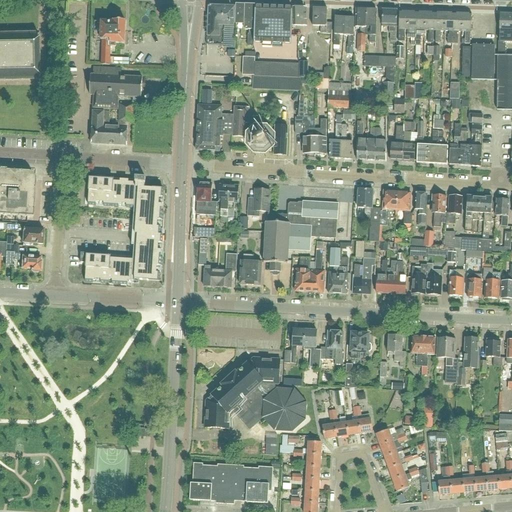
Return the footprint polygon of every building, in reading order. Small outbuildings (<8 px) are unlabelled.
[(234,26),(234,12),(235,7),(229,7),(228,6),(225,5),(223,7),(222,7),(221,26),(222,26),(234,26)] [(221,26),(222,7),(208,6),(208,14),(207,33),(207,36),(207,45),(223,45),(223,37),(224,29),(222,29),(222,26),(221,26)] [(236,6),(236,7),(236,13),(235,40),(240,40),(241,26),(245,26),(245,6),(236,6)] [(255,12),(255,6),(245,6),(245,26),(244,31),(249,31),(249,35),(247,35),(247,46),(252,46),(253,43),(255,12)] [(291,26),(292,26),(292,16),(293,8),(255,6),(255,12),(253,43),(290,45),(291,26)] [(306,26),(306,8),(293,8),(292,16),(292,26),(306,26)] [(327,23),(327,9),(313,9),(313,27),(321,27),(321,34),(332,35),(332,24),(327,23)] [(366,26),(367,10),(356,10),(356,20),(356,27),(360,27),(360,35),(358,35),(357,53),(364,54),(365,26),(366,26)] [(377,20),(377,11),(367,10),(366,26),(371,27),(371,32),(370,34),(370,43),(376,43),(377,20)] [(397,27),(398,11),(382,11),(382,21),(382,27),(389,27),(389,34),(390,34),(390,41),(397,41),(397,27)] [(407,30),(407,12),(399,11),(399,22),(398,42),(404,42),(405,30),(407,30)] [(415,47),(416,12),(407,12),(407,30),(412,30),(412,32),(411,32),(411,34),(410,34),(410,46),(415,47)] [(424,31),(425,12),(416,12),(415,47),(420,47),(420,43),(420,35),(424,35),(424,31)] [(435,12),(425,12),(424,31),(430,31),(430,33),(429,33),(429,35),(428,35),(428,43),(433,43),(434,23),(435,12)] [(444,31),(444,13),(436,13),(436,23),(435,43),(439,43),(440,35),(439,35),(439,34),(438,33),(438,31),(444,31)] [(452,43),(453,13),(444,13),(444,31),(449,31),(449,33),(449,35),(447,36),(447,43),(452,43)] [(461,32),(462,13),(453,13),(452,43),(457,44),(457,36),(456,36),(456,34),(455,34),(455,32),(461,32)] [(471,24),(472,14),(462,13),(461,32),(467,32),(467,34),(466,34),(466,36),(465,36),(464,44),(471,44),(471,24)] [(511,15),(500,15),(499,44),(511,44),(511,15)] [(344,36),(345,18),(335,17),(334,46),(339,46),(340,36),(344,36)] [(125,44),(126,22),(124,22),(121,18),(118,18),(115,22),(113,21),(113,23),(101,22),(101,23),(96,23),(96,31),(101,31),(101,40),(102,41),(101,65),(110,66),(111,47),(116,47),(117,44),(125,44)] [(353,55),(354,18),(345,18),(344,36),(348,36),(348,48),(347,55),(353,55)] [(0,81),(39,81),(38,33),(0,33),(0,81)] [(466,47),(464,79),(496,81),(498,46),(476,46),(475,48),(466,47)] [(511,56),(501,56),(500,79),(499,111),(511,111),(511,56)] [(364,67),(375,67),(376,57),(364,57),(364,67)] [(396,58),(376,57),(375,67),(395,68),(396,58)] [(254,77),(259,78),(264,78),(270,78),(275,78),(280,78),(286,79),(291,79),(296,79),(298,79),(299,65),(255,63),(255,58),(243,58),(243,76),(255,77),(254,77)] [(121,77),(121,69),(94,68),(93,75),(90,75),(89,96),(94,96),(93,108),(94,108),(93,112),(110,113),(110,109),(118,110),(118,97),(141,98),(143,78),(121,77)] [(340,84),(339,84),(339,96),(349,97),(351,97),(351,84),(343,84),(343,81),(340,81),(340,84)] [(383,97),(383,105),(394,105),(394,83),(382,83),(382,97),(383,97)] [(328,96),(339,96),(339,84),(329,84),(328,96)] [(412,95),(411,99),(422,100),(422,85),(415,85),(414,95),(412,95)] [(212,92),(203,91),(202,104),(211,105),(212,92)] [(349,97),(339,96),(328,96),(328,109),(349,110),(349,97)] [(309,130),(309,122),(309,113),(304,113),(304,97),(300,97),(297,118),(295,118),(295,130),(303,130),(303,154),(308,154),(309,156),(313,156),(314,155),(315,155),(315,130),(309,130)] [(399,101),(394,101),(394,114),(405,114),(405,101),(399,101)] [(110,113),(93,112),(91,139),(91,144),(98,144),(109,145),(127,147),(127,144),(128,123),(133,123),(134,106),(119,105),(118,127),(110,127),(109,127),(110,113)] [(196,151),(220,153),(221,141),(223,141),(224,122),(221,122),(222,107),(198,106),(196,151)] [(248,124),(249,109),(234,108),(234,116),(234,123),(233,137),(245,138),(246,124),(248,124)] [(343,111),(343,120),(355,120),(355,111),(343,111)] [(470,124),(473,124),(484,124),(484,116),(471,115),(470,124)] [(326,155),(326,128),(326,121),(321,121),(321,130),(315,130),(315,155),(316,155),(317,156),(320,156),(322,155),(326,155)] [(357,161),(366,161),(367,141),(362,141),(363,122),(358,122),(358,127),(357,161)] [(405,127),(403,162),(415,163),(416,145),(411,145),(411,133),(414,133),(414,124),(404,123),(404,127),(405,127)] [(417,164),(427,165),(428,146),(423,146),(424,123),(419,123),(417,157),(417,164)] [(471,147),(470,167),(482,168),(484,132),(483,132),(484,124),(473,124),(472,136),(475,136),(475,148),(471,147)] [(275,126),(275,138),(274,144),(274,156),(286,156),(287,127),(275,126)] [(330,159),(341,160),(342,126),(336,126),(335,142),(330,142),(330,152),(330,159)] [(347,126),(342,126),(341,160),(353,160),(353,154),(353,143),(347,143),(347,126)] [(391,162),(403,162),(405,127),(404,127),(396,127),(395,144),(392,144),(391,162)] [(366,161),(376,162),(377,129),(371,129),(370,141),(367,141),(366,161)] [(381,129),(377,129),(376,162),(387,162),(387,142),(381,142),(381,129)] [(460,167),(470,167),(471,147),(466,147),(467,130),(461,129),(461,134),(462,134),(461,145),(460,145),(460,147),(461,147),(460,167)] [(271,144),(274,144),(275,138),(271,138),(271,136),(270,136),(266,132),(266,131),(265,130),(264,131),(258,130),(257,130),(256,130),(256,131),(251,135),(250,135),(250,137),(250,143),(249,144),(250,146),(251,146),(255,150),(255,151),(256,152),(257,151),(263,151),(263,152),(265,151),(270,147),(271,145),(271,144)] [(427,165),(437,165),(439,133),(434,133),(433,146),(428,146),(427,165)] [(444,133),(439,133),(437,165),(448,166),(448,158),(448,148),(444,147),(444,133)] [(449,166),(460,167),(461,147),(460,147),(450,146),(449,166)] [(133,175),(142,175),(142,167),(133,167),(133,175)] [(32,218),(35,180),(35,178),(30,173),(28,173),(28,172),(0,170),(0,224),(7,225),(6,225),(14,225),(16,225),(16,221),(17,221),(18,217),(32,218)] [(145,188),(146,181),(146,178),(135,177),(135,183),(90,180),(88,205),(135,208),(136,188),(138,188),(135,235),(137,235),(134,280),(160,282),(161,267),(162,267),(163,258),(161,258),(163,235),(161,235),(162,221),(163,221),(164,212),(162,212),(164,190),(145,188)] [(198,184),(197,197),(198,197),(197,215),(216,217),(217,203),(211,203),(211,198),(212,185),(198,184)] [(221,216),(227,217),(229,186),(222,185),(222,187),(219,186),(219,190),(218,202),(222,203),(221,216)] [(238,204),(239,194),(239,188),(237,187),(237,186),(229,186),(227,217),(233,217),(234,203),(238,204)] [(372,209),(373,191),(359,190),(358,208),(365,209),(365,217),(369,217),(369,220),(371,221),(370,242),(379,242),(380,227),(381,213),(381,210),(372,209)] [(269,213),(270,191),(255,191),(255,203),(248,203),(248,217),(260,218),(260,212),(269,213)] [(398,193),(384,192),(383,213),(381,213),(380,227),(387,227),(388,210),(397,211),(398,193)] [(411,194),(398,193),(397,211),(404,211),(403,225),(411,225),(412,215),(410,214),(411,200),(411,194)] [(427,194),(415,194),(415,200),(414,211),(421,211),(421,217),(418,216),(417,224),(425,224),(427,201),(427,197),(427,194)] [(445,197),(444,196),(435,195),(434,196),(432,196),(432,201),(431,213),(435,214),(435,227),(440,227),(441,214),(445,214),(446,202),(446,197),(445,197)] [(460,196),(456,196),(455,197),(449,197),(449,202),(448,214),(446,214),(445,224),(455,224),(456,215),(462,215),(463,198),(461,198),(460,196)] [(480,198),(467,197),(466,217),(465,218),(464,232),(472,232),(472,221),(478,221),(480,198)] [(492,205),(492,198),(480,198),(478,221),(483,222),(483,233),(490,233),(492,205)] [(503,199),(499,199),(498,200),(496,200),(496,205),(495,217),(501,218),(501,227),(507,227),(509,206),(509,200),(504,200),(503,199)] [(264,263),(270,263),(270,272),(281,273),(281,264),(288,264),(289,250),(310,251),(311,237),(336,239),(337,219),(338,204),(303,203),(303,204),(288,203),(288,216),(268,215),(268,223),(266,223),(264,263)] [(42,245),(42,238),(43,230),(29,229),(29,226),(16,225),(14,225),(14,231),(23,232),(22,243),(24,244),(26,246),(29,246),(30,244),(42,245)] [(433,232),(426,231),(425,246),(431,247),(433,232)] [(462,250),(462,238),(455,238),(455,233),(445,232),(444,249),(461,250),(462,250)] [(477,239),(462,238),(462,250),(461,250),(461,251),(476,252),(477,239)] [(494,240),(477,239),(476,252),(493,252),(494,240)] [(315,271),(314,293),(324,294),(325,272),(322,271),(324,250),(316,250),(315,271)] [(328,294),(338,294),(340,258),(340,250),(331,250),(330,266),(334,266),(334,273),(329,273),(328,294)] [(14,266),(15,258),(14,258),(14,253),(6,252),(5,258),(5,265),(14,266)] [(456,252),(448,252),(447,263),(456,263),(456,252)] [(14,258),(15,258),(22,259),(22,268),(18,268),(18,269),(30,270),(30,272),(32,272),(33,273),(37,273),(38,272),(40,272),(41,262),(40,262),(40,258),(28,257),(28,254),(14,253),(14,258)] [(132,285),(133,260),(88,257),(88,254),(81,254),(80,263),(86,264),(85,282),(132,285)] [(226,272),(218,271),(218,288),(231,289),(232,273),(236,273),(237,256),(227,255),(226,272)] [(261,286),(262,263),(253,262),(254,256),(243,255),(243,262),(241,262),(239,285),(261,286)] [(300,257),(299,270),(296,270),(295,292),(306,293),(307,271),(306,270),(306,258),(300,257)] [(310,258),(306,258),(306,270),(307,271),(306,293),(314,293),(315,271),(310,271),(310,264),(310,258)] [(340,258),(338,294),(347,295),(349,258),(340,258)] [(371,295),(372,277),(372,266),(375,266),(375,259),(364,259),(363,276),(362,295),(371,295)] [(376,293),(386,294),(387,276),(387,260),(382,260),(382,272),(377,272),(376,293)] [(386,294),(395,294),(397,261),(391,261),(390,276),(387,276),(386,294)] [(397,261),(395,294),(405,295),(406,277),(400,277),(400,273),(401,273),(402,261),(397,261)] [(427,264),(426,269),(426,278),(428,278),(427,295),(433,296),(437,297),(440,296),(441,296),(442,278),(442,270),(432,270),(432,265),(427,264)] [(353,294),(362,295),(363,276),(360,276),(361,266),(354,265),(353,294)] [(508,282),(505,282),(502,282),(501,299),(502,299),(503,301),(507,301),(509,299),(511,299),(511,265),(510,275),(509,275),(508,282)] [(218,288),(218,271),(211,271),(211,267),(205,267),(204,287),(218,288)] [(422,277),(415,277),(412,277),(412,294),(413,294),(414,296),(418,296),(419,295),(425,295),(426,278),(426,269),(421,269),(420,274),(422,276),(422,277)] [(484,269),(484,275),(483,279),(486,279),(484,299),(499,300),(501,274),(493,274),(493,270),(484,269)] [(463,297),(464,279),(454,279),(455,272),(450,272),(448,296),(463,297)] [(481,280),(478,280),(474,280),(474,275),(467,275),(466,280),(468,280),(467,298),(480,298),(481,280)] [(297,346),(304,347),(305,330),(299,330),(298,331),(293,330),(292,352),(286,352),(285,365),(296,365),(297,346)] [(321,349),(316,349),(317,332),(312,331),(311,330),(305,330),(304,347),(311,347),(310,366),(320,367),(321,349)] [(327,341),(327,346),(327,347),(322,347),(321,359),(326,359),(326,357),(336,357),(336,364),(343,364),(344,352),(343,352),(343,350),(344,347),(342,347),(343,333),(336,333),(336,332),(332,331),(330,332),(329,332),(329,341),(327,341)] [(372,346),(369,342),(369,335),(367,335),(366,333),(362,333),(361,334),(352,334),(351,359),(355,360),(358,360),(358,353),(368,353),(371,351),(372,346)] [(406,353),(402,352),(403,337),(396,337),(396,335),(390,335),(390,337),(389,337),(388,355),(392,355),(395,355),(395,361),(401,361),(401,368),(405,368),(406,353)] [(422,367),(423,338),(419,338),(418,336),(414,336),(413,338),(411,337),(410,355),(420,355),(420,359),(417,358),(416,367),(422,367)] [(424,355),(431,356),(434,356),(435,339),(434,339),(433,337),(430,337),(428,338),(423,338),(422,367),(421,376),(426,376),(427,367),(427,359),(424,359),(424,355)] [(458,360),(457,360),(453,359),(454,340),(447,339),(446,338),(442,337),(440,339),(438,339),(437,359),(445,360),(445,367),(447,368),(447,371),(450,371),(450,380),(456,381),(456,372),(457,372),(458,360)] [(478,350),(478,340),(465,339),(463,369),(479,370),(480,350),(478,350)] [(502,359),(502,358),(500,358),(500,342),(495,342),(495,340),(486,340),(486,358),(497,359),(496,366),(502,367),(502,359)] [(236,372),(222,385),(223,386),(211,396),(212,397),(206,402),(205,429),(229,430),(229,416),(228,414),(232,410),(250,430),(262,419),(265,419),(275,432),(277,430),(293,433),(293,431),(306,421),(305,419),(307,403),(305,403),(295,390),(293,391),(279,389),(279,384),(280,384),(281,361),(253,359),(248,364),(237,374),(236,372)] [(465,385),(465,369),(458,369),(457,385),(465,385)] [(405,377),(403,396),(411,396),(413,378),(405,377)] [(333,411),(337,438),(349,436),(347,423),(341,424),(340,419),(338,419),(336,410),(333,411)] [(329,421),(322,423),(325,440),(337,438),(333,411),(329,411),(331,420),(329,420),(329,421)] [(435,429),(434,412),(424,413),(425,429),(435,429)] [(407,417),(406,426),(413,427),(412,434),(417,435),(419,419),(407,417)] [(511,431),(511,417),(500,417),(500,432),(511,431)] [(359,421),(361,434),(373,432),(371,420),(359,421)] [(347,423),(349,436),(361,434),(359,421),(347,423)] [(397,440),(406,437),(403,428),(395,431),(395,434),(390,436),(388,430),(376,435),(380,446),(393,442),(397,440)] [(137,429),(136,429),(136,437),(147,438),(148,430),(144,430),(137,429)] [(294,453),(303,454),(303,450),(294,450),(294,445),(287,444),(288,436),(282,436),(282,446),(280,446),(280,453),(294,454),(294,453)] [(266,439),(265,456),(276,457),(277,440),(266,439)] [(309,442),(308,455),(321,455),(322,443),(309,442)] [(380,446),(385,458),(397,453),(393,442),(380,446)] [(499,452),(511,452),(510,442),(498,442),(499,452)] [(401,465),(413,460),(419,458),(418,455),(412,457),(412,456),(400,461),(397,453),(385,458),(389,469),(401,465)] [(307,467),(320,467),(321,455),(308,455),(307,467)] [(191,484),(190,492),(190,501),(211,502),(211,499),(216,500),(215,504),(235,505),(235,501),(246,501),(246,503),(268,504),(269,492),(272,492),(273,468),(272,468),(259,467),(258,469),(244,468),(244,466),(218,465),(218,467),(203,466),(203,464),(194,464),(193,475),(195,475),(195,484),(191,484)] [(486,478),(488,491),(500,490),(498,477),(494,477),(493,472),(489,472),(489,464),(485,464),(486,473),(486,478)] [(401,465),(389,469),(393,481),(405,476),(401,465)] [(307,467),(307,479),(320,480),(320,467),(307,467)] [(426,469),(418,472),(419,475),(421,484),(428,483),(426,469)] [(405,476),(393,481),(397,492),(409,488),(407,482),(412,480),(411,478),(410,474),(405,476)] [(510,476),(498,477),(500,490),(511,489),(510,476)] [(488,491),(486,478),(474,479),(475,492),(488,491)] [(306,491),(319,492),(320,480),(307,479),(306,491)] [(474,479),(462,480),(463,493),(475,492),(474,479)] [(462,480),(450,481),(451,494),(463,493),(462,480)] [(451,494),(450,481),(438,482),(439,496),(451,494)] [(306,491),(305,503),(318,504),(319,492),(306,491)] [(317,511),(318,504),(305,503),(304,511),(317,511)]
